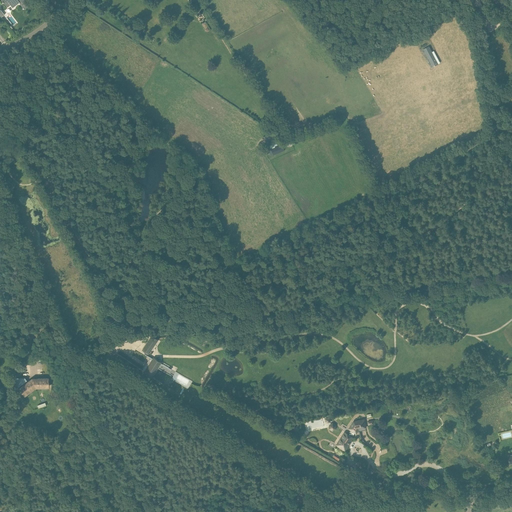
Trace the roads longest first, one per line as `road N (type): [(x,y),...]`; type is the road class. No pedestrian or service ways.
road 1 (unclassified): [(302,493),(117,370),(64,347),(0,210)]
road 2 (track): [(497,135),(479,192),(460,215),(389,257),(272,281),(235,273),(228,260)]
road 3 (track): [(511,265),(287,307)]
road 4 (track): [(27,83),(103,177),(143,266)]
road 5 (unclassified): [(302,493),(371,500),(511,485)]
road 6 (track): [(473,0),(494,132)]
road 7 (unclassified): [(0,137),(45,51),(38,29)]
